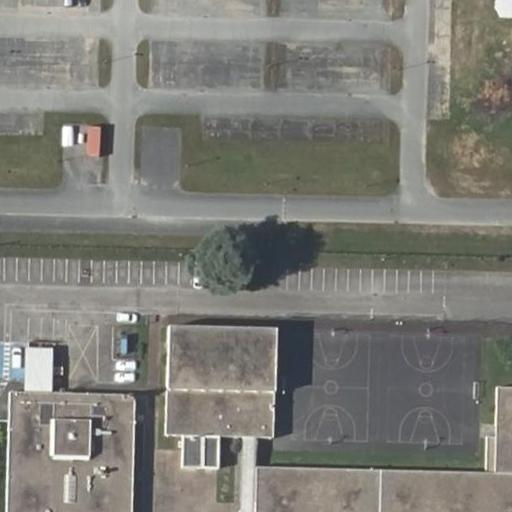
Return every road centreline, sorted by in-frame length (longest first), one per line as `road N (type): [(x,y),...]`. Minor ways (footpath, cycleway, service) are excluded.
road 1 (unknown): [(138,96),(428,103)]
road 2 (unknown): [(140,20),(429,26)]
road 3 (unknown): [(0,17),(140,20)]
road 4 (unknown): [(0,93),(138,96)]
